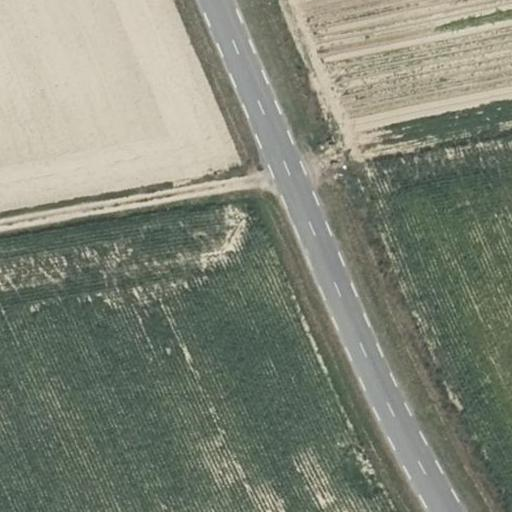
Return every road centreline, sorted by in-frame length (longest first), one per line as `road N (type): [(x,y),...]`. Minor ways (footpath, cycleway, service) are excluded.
road 1 (tertiary): [(445,511),(397,428),(213,0)]
road 2 (track): [(291,185),(0,232)]
